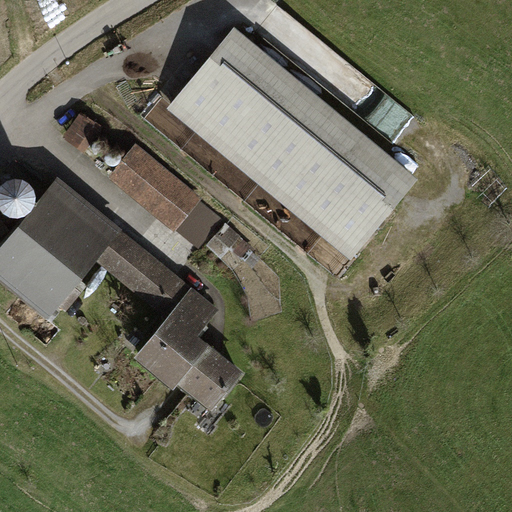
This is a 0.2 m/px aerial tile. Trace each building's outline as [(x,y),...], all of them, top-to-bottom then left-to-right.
[(231,21),(148,117),(330,272),(412,176),(231,21)] [(101,130),(79,113),(62,137),(84,153),(101,130)] [(135,141),(107,173),(175,229),(200,196),(135,141)] [(52,169),(0,231),(0,273),(46,312),(93,256),(163,313),(133,348),(206,409),(242,367),(198,331),(218,307),(52,169)] [(234,271),(255,250),(231,226),(210,247),(234,271)]
